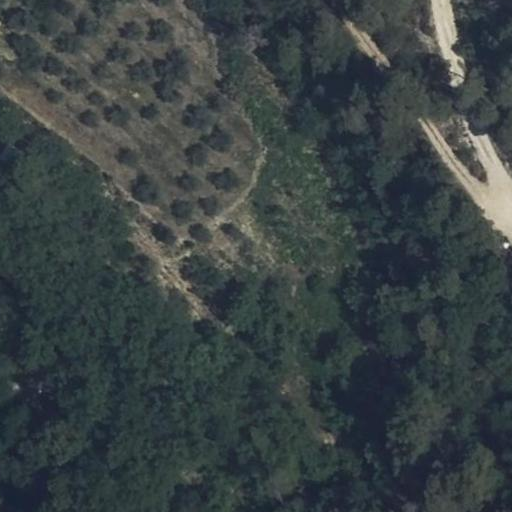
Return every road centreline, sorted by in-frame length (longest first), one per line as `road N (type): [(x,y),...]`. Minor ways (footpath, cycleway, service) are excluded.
road 1 (track): [(326,0),(474,195),(497,209),(511,202)]
road 2 (track): [(511,199),(486,150),(443,0)]
